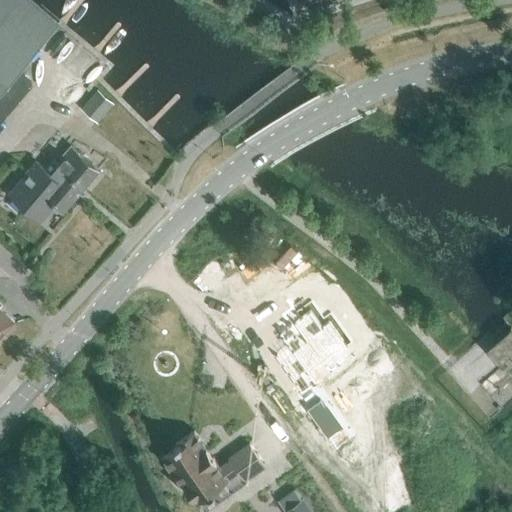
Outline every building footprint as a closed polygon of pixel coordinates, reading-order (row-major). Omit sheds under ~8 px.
[(0,0),(0,116),(28,83),(27,75),(25,73),(20,69),(60,21),(33,0),(0,0)] [(95,111),(108,96),(98,87),(85,102),(95,111)] [(99,168),(71,145),(60,157),(68,164),(65,169),(53,159),(84,186),(99,168)] [(64,210),(84,186),(53,159),(45,168),(37,161),(9,193),(41,219),(55,203),(64,210)] [(0,336),(14,321),(0,307),(0,305),(2,304),(0,302),(0,336)] [(347,346),(330,322),(323,326),(314,314),(311,310),(280,332),(289,345),(275,354),(302,392),(317,381),(311,373),(347,346)] [(499,363),(511,351),(511,327),(486,349),(499,363)] [(246,479),(266,465),(250,442),(229,457),(230,459),(220,466),(194,429),(176,442),(178,445),(162,457),(172,471),(174,470),(196,501),(210,491),(212,493),(216,490),(215,488),(225,480),(233,491),(234,490),(234,489),(245,481),(246,482),(247,481),(246,479)] [(303,497),(283,511),(284,511),(300,511),(309,506),(303,497)]
